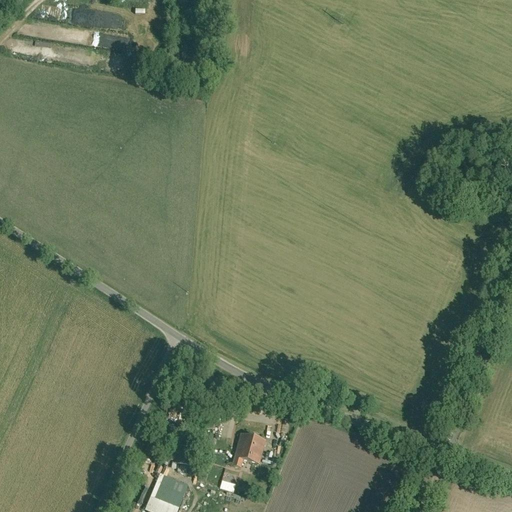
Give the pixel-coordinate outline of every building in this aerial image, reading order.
[(84,45),(85,38),(80,37),(81,31),(60,28),(58,42),(84,45)] [(216,427),(216,408),(207,408),(206,427),(216,427)] [(257,466),(263,443),(254,440),(240,436),(234,459),(257,466)] [(221,482),(219,491),(233,494),(235,486),(221,482)] [(148,511),(179,511),(186,497),(157,485),(146,511),(148,511)]
